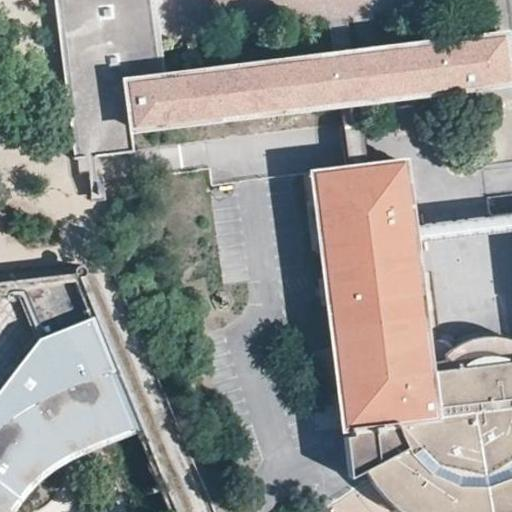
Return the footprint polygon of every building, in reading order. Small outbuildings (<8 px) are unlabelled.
[(149,0),(62,0),(81,152),(136,145),(133,121),(128,79),(159,74),(149,0)] [(511,0),(464,0),(469,38),(507,34),(511,76),(477,80),(481,112),(487,163),(511,159),(511,0)] [(159,74),(128,79),(133,121),(477,80),(511,76),(507,34),(469,38),(159,74)] [(177,166),(178,143),(149,143),(148,165),(177,166)] [(407,226),(398,156),(313,167),(346,425),(355,424),(355,434),(350,435),(354,475),(366,470),(370,478),(378,489),(398,508),(404,511),(511,511),(511,345),(508,343),(503,339),(488,337),(469,338),(455,344),(446,351),(440,358),(424,360),(409,241),(407,226)] [(511,211),(407,226),(409,241),(511,227),(511,211)] [(76,277),(20,287),(38,325),(84,308),(76,277)] [(84,308),(38,325),(0,374),(0,505),(17,480),(35,459),(53,442),(82,425),(101,417),(117,412),(128,410),(84,308)]
